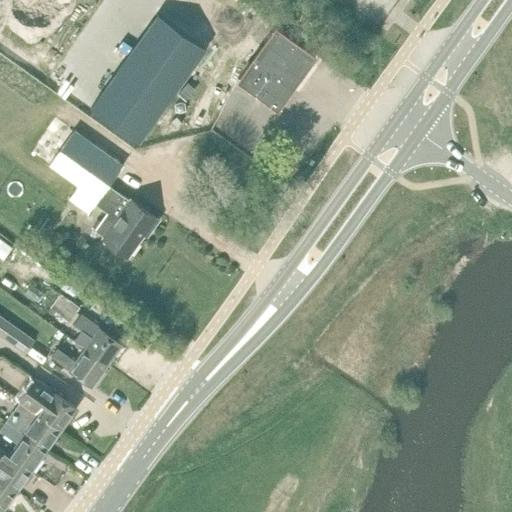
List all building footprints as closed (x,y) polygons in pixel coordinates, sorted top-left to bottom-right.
[(159,12),(92,107),(141,142),(208,47),(159,12)] [(236,81),(276,109),(279,105),(314,56),(274,28),(236,81)] [(74,130),(50,163),(98,199),(108,184),(122,165),(121,165),(74,130)] [(98,199),(95,202),(108,211),(96,229),(105,235),(104,237),(128,254),(144,231),(148,234),(158,219),(130,198),(129,199),(108,184),(98,199)] [(64,286),(49,307),(68,320),(83,299),(64,286)] [(93,335),(84,347),(108,364),(123,343),(81,313),(74,322),(93,335)] [(34,339),(0,314),(0,336),(24,353),(34,339)] [(108,364),(84,347),(75,359),(58,347),(51,356),(93,386),(108,364)] [(37,411),(60,427),(75,405),(33,376),(18,397),(19,398),(37,411)] [(4,419),(45,448),(60,427),(37,411),(19,398),(4,419)] [(31,468),(45,448),(4,419),(0,425),(0,426),(16,438),(7,451),(31,468)] [(31,468),(7,451),(4,450),(0,446),(0,477),(16,489),(22,480),(25,482),(32,472),(30,470),(31,468)] [(0,508),(2,509),(16,489),(0,477),(0,508)]
